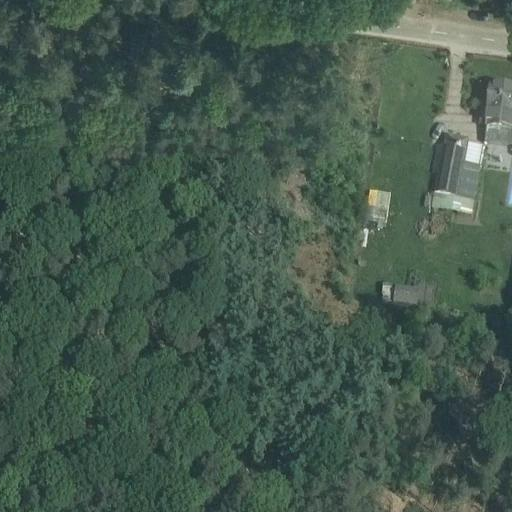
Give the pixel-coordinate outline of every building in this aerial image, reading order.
[(511,131),(511,89),(491,87),(486,128),(511,131)] [(438,175),(432,209),(453,213),(455,213),(466,152),(444,148),(443,148),(438,175)] [(493,169),(511,171),(511,151),(495,149),(493,169)] [(390,228),(393,193),(371,191),(368,226),(390,228)] [(422,291),(386,285),(383,298),(420,305),(422,291)]
